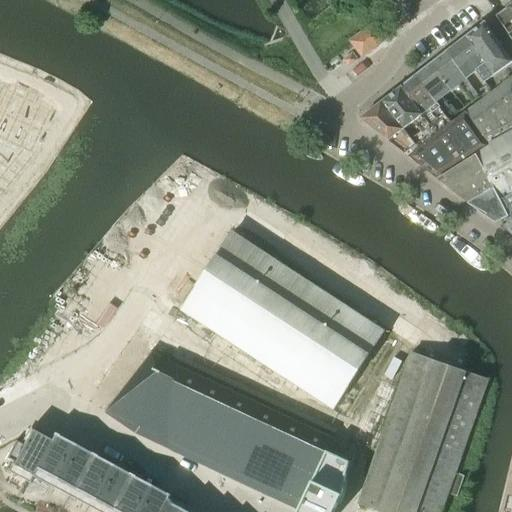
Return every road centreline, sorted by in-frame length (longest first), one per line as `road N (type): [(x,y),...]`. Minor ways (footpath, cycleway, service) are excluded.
road 1 (residential): [(349,511),(400,324),(225,211),(83,420)]
road 2 (residential): [(511,248),(330,118),(341,102)]
road 3 (residential): [(83,420),(243,511)]
